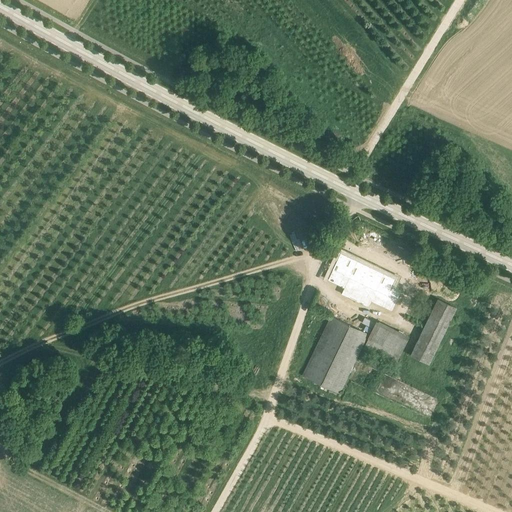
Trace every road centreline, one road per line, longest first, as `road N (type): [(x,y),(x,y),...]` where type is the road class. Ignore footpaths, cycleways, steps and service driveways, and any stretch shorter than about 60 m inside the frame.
road 1 (secondary): [(511,264),(210,120),(0,6)]
road 2 (track): [(328,247),(0,360)]
road 3 (track): [(328,247),(262,419),(213,511)]
road 4 (track): [(460,0),(355,175),(353,208),(328,247)]
road 5 (track): [(0,440),(21,467),(102,511)]
